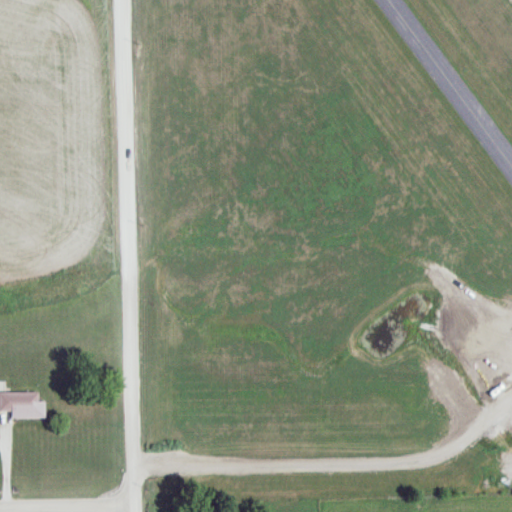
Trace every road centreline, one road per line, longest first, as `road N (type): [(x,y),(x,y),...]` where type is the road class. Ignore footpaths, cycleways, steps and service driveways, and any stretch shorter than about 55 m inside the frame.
road 1 (residential): [(136,511),(125,0)]
road 2 (residential): [(0,508),(136,505)]
